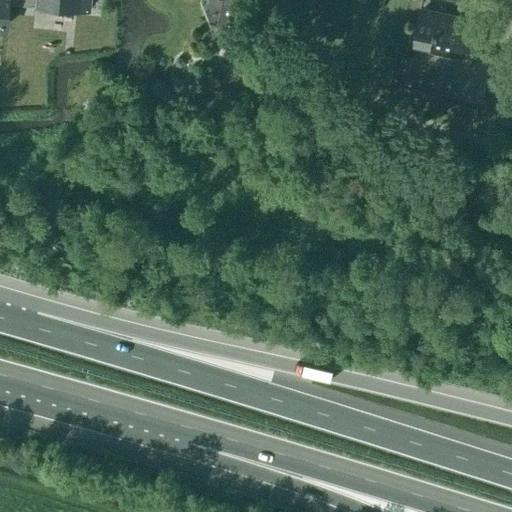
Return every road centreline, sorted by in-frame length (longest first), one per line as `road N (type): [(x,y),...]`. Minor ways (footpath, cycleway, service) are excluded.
road 1 (motorway): [(511,477),(33,329)]
road 2 (motorway): [(511,419),(104,325),(33,329)]
road 3 (motorway): [(192,431),(469,511)]
road 4 (motorway): [(0,376),(192,431)]
road 5 (motorway): [(192,431),(273,479),(363,511)]
